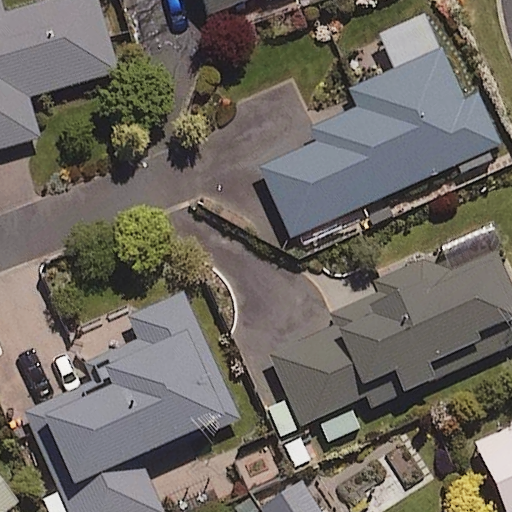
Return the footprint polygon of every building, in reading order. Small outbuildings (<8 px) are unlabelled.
[(73,0),(0,20),(0,157),(39,146),(27,104),(115,80),(92,0),(73,0)] [(197,0),(208,27),(276,0),(197,0)] [(289,248),(459,169),(463,178),(491,164),(487,156),(499,150),(477,101),(464,106),(425,22),(378,44),(393,77),(348,98),(357,115),(314,135),(321,148),(257,178),(289,248)] [(318,427),(328,450),(361,434),(351,412),(366,405),(371,417),(511,354),(511,296),(496,260),(445,282),(437,264),(375,291),(379,300),(331,321),(336,332),(269,361),(301,434),(318,427)] [(66,511),(74,511),(145,480),(141,472),(239,427),(182,301),(126,327),(136,349),(89,370),(98,390),(26,423),(66,511)] [(511,511),(511,435),(475,452),(501,511),(511,511)] [(159,511),(145,480),(74,511),(159,511)] [(0,511),(7,511),(13,507),(0,491),(0,511)] [(315,511),(302,492),(271,511),(315,511)]
